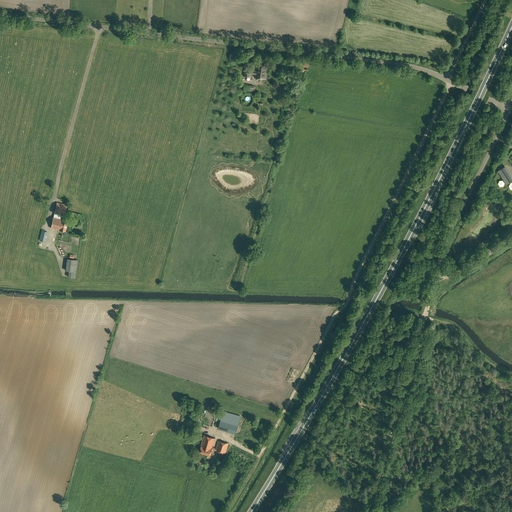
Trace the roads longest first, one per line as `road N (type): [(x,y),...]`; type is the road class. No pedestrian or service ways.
road 1 (trunk): [(249,511),(441,176),(511,27)]
road 2 (unclassified): [(449,81),(408,65),(0,14)]
road 3 (unclassified): [(436,277),(447,237),(510,109)]
road 4 (track): [(370,511),(419,340)]
road 5 (track): [(419,340),(449,511)]
